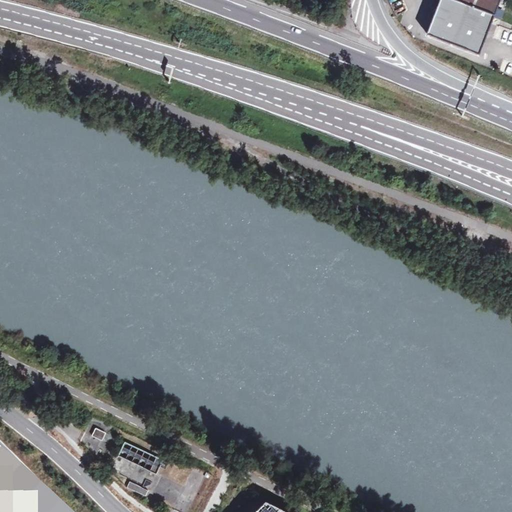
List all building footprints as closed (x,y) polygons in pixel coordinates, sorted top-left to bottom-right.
[(503,0),(442,0),(429,36),(482,56),(503,0)] [(69,425),(78,417),(71,410),(62,418),(69,425)] [(94,430),(91,438),(101,443),(105,434),(94,430)] [(124,444),(117,457),(155,476),(162,461),(124,444)] [(128,483),(125,489),(144,498),(147,492),(128,483)] [(287,511),(282,509),(266,501),(259,508),(255,511),(287,511)]
